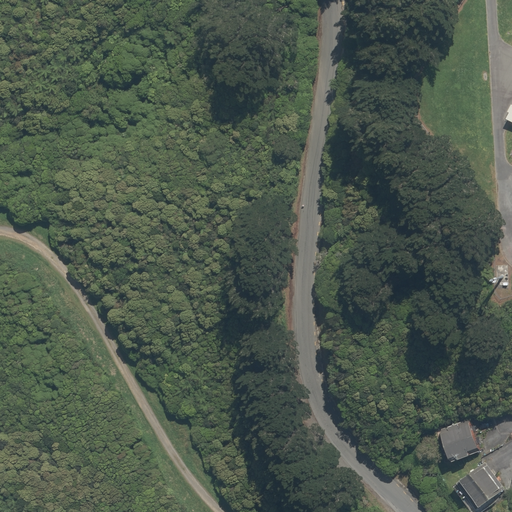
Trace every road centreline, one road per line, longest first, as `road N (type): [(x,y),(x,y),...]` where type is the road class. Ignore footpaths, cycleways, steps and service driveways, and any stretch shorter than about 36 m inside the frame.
road 1 (residential): [(408,511),(314,386),(297,300),(329,0)]
road 2 (track): [(225,511),(197,486),(58,261),(0,228)]
